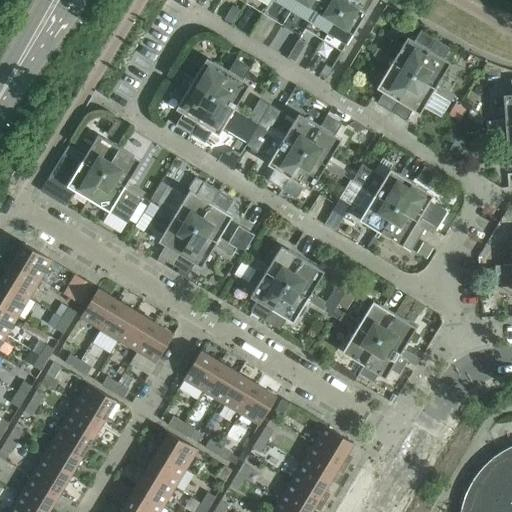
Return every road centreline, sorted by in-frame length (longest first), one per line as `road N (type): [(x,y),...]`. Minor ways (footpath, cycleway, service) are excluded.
road 1 (residential): [(429,292),(153,126),(144,102),(194,13),(489,193)]
road 2 (residential): [(422,440),(204,319)]
road 3 (residential): [(0,230),(16,210),(204,319)]
road 4 (residential): [(87,511),(204,319)]
